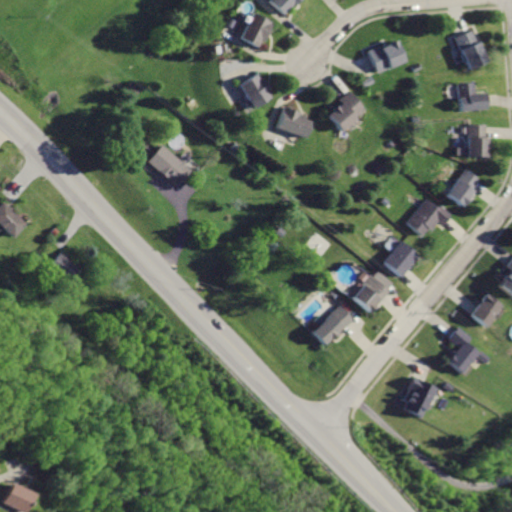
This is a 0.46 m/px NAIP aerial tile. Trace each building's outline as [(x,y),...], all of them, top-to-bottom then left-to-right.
[(266,0),(280,13),(291,2),(293,4),(296,0),(266,0)] [(251,13),(238,37),(253,45),(256,39),(260,41),(269,22),(251,13)] [(471,28),(453,37),(468,69),(486,60),(471,28)] [(393,41),(379,47),(378,44),(366,49),(376,71),(401,60),(393,41)] [(254,73),(236,85),(251,109),(269,97),(266,91),(268,90),(262,80),(260,82),(254,73)] [(457,83),(460,110),(485,108),(484,92),(474,93),(472,82),(457,83)] [(347,91),(332,104),(335,107),(324,116),(338,131),(363,110),(347,91)] [(284,107),(276,128),(304,137),(309,122),(302,120),(304,114),(284,107)] [(468,125),(468,155),(489,155),(489,138),(485,138),(485,125),(468,125)] [(163,140),(144,159),(173,186),(191,168),(163,140)] [(464,167),(445,193),(462,205),(472,191),(470,189),(479,178),(464,167)] [(2,198),(0,200),(0,227),(13,239),(28,222),(2,198)] [(427,198),(407,222),(423,235),(428,228),(430,230),(438,222),(442,225),(452,213),(441,204),(438,207),(427,198)] [(402,239),(382,262),(398,276),(419,253),(402,239)] [(61,248),(44,265),(61,281),(78,264),(61,248)] [(511,260),(506,268),(508,270),(496,285),(511,297),(511,260)] [(370,272),(357,286),(360,288),(352,297),(369,312),(390,289),(370,272)] [(487,293),(470,314),(486,327),(503,306),(487,293)] [(340,304),(313,332),(325,344),(341,328),(343,330),(354,318),(340,304)] [(459,326),(448,339),(457,347),(446,361),(461,373),(479,350),(468,341),(472,336),(459,326)] [(413,376),(401,399),(404,400),(399,408),(419,419),(436,388),(413,376)] [(6,483),(0,496),(0,504),(18,511),(23,511),(32,494),(6,483)]
